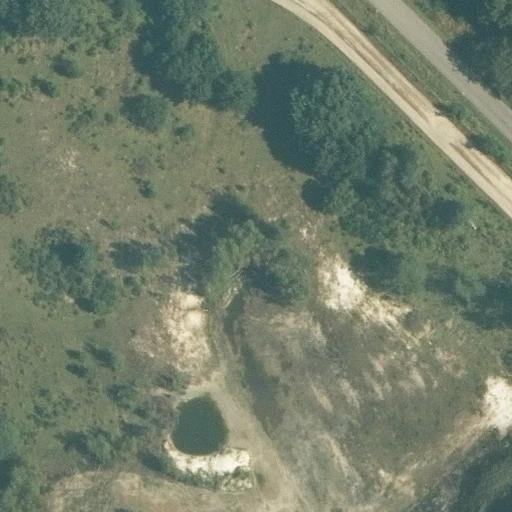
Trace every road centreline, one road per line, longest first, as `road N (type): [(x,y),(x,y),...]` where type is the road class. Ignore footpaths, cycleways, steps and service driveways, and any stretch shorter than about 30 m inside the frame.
road 1 (track): [(511,197),(311,0)]
road 2 (unclassified): [(370,0),(511,140)]
